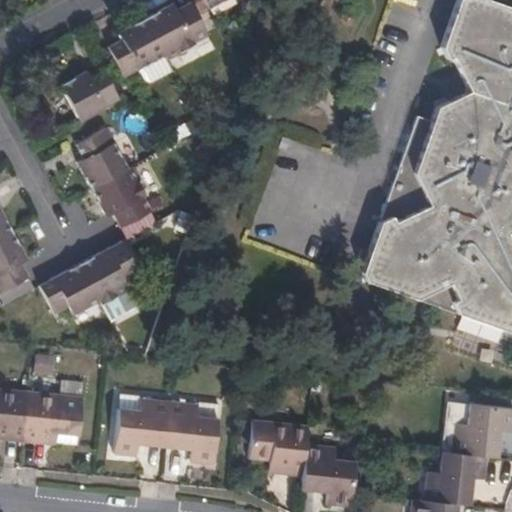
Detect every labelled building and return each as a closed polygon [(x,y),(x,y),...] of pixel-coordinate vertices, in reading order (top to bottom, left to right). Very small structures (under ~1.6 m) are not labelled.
[(202,0),(207,8),(222,0),(202,0)] [(511,230),(511,8),(486,0),(456,0),(439,48),(445,59),(451,57),(467,92),(435,107),(431,120),(416,115),(360,272),(365,281),(506,332),(511,329),(511,246),(506,233),(511,230)] [(164,54),(167,59),(195,43),(192,39),(206,31),(190,2),(176,9),(172,2),(144,17),(164,54)] [(164,54),(144,17),(118,32),(121,39),(106,47),(123,77),(164,54)] [(224,60),(233,55),(226,43),(217,47),(224,60)] [(80,121),(118,100),(102,71),(88,78),(85,71),(60,85),(80,121)] [(74,161),(89,189),(126,170),(103,128),(73,144),(81,158),(74,161)] [(119,227),(148,211),(140,197),(145,195),(130,167),(126,170),(89,189),(105,217),(111,213),(119,227)] [(0,237),(11,232),(0,211),(0,237)] [(124,239),(154,223),(148,211),(119,227),(124,239)] [(0,290),(26,276),(18,262),(25,258),(11,232),(0,237),(0,290)] [(96,295),(98,299),(126,285),(120,274),(134,265),(120,241),(79,263),(96,295)] [(69,310),(96,295),(79,263),(37,285),(51,311),(65,303),(69,310)] [(32,374),(52,375),(52,354),(32,353),(32,374)] [(23,439),(28,392),(0,389),(0,427),(3,428),(2,436),(23,439)] [(83,398),(28,392),(23,439),(46,441),(47,432),(58,433),(80,435),(83,398)] [(119,393),(117,408),(138,409),(139,398),(140,395),(119,393)] [(164,446),(168,401),(139,398),(138,409),(117,408),(113,453),(136,455),(137,443),(164,446)] [(212,463),(216,417),(197,416),(198,404),(168,401),(164,446),(191,448),(189,461),(212,463)] [(197,416),(216,417),(218,403),(198,401),(198,404),(197,416)] [(485,458),(495,459),(498,433),(510,434),(511,421),(511,409),(457,404),(450,454),(485,458)] [(304,444),(306,426),(251,419),(247,456),(268,458),(280,459),(279,469),(301,471),(304,444)] [(80,435),(58,433),(47,432),(46,441),(57,442),(78,444),(80,435)] [(350,493),(353,461),(332,459),(334,447),(304,444),(301,471),(299,488),(326,491),(325,503),(348,506),(350,493)] [(456,505),(467,506),(470,480),(482,481),(485,458),(450,454),(440,453),(438,473),(427,472),(423,501),(456,505)] [(280,459),(268,458),(267,468),(279,469),(280,459)] [(454,511),(456,505),(423,501),(411,500),(409,511),(454,511)]
